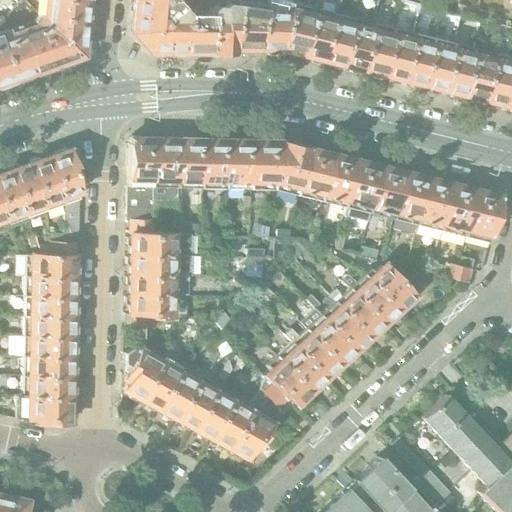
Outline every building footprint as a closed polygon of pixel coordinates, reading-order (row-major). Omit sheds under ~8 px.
[(35,5),(30,0),(29,0),(26,3),(31,8),(35,5)] [(83,17),(84,0),(36,0),(35,13),(83,17)] [(133,0),(130,33),(139,42),(182,3),(178,0),(133,0)] [(209,9),(213,5),(214,0),(206,0),(206,5),(209,9)] [(209,9),(208,10),(208,53),(210,53),(210,51),(217,51),(219,53),(232,54),(232,50),(233,50),(235,0),(226,0),(225,3),(217,2),(213,5),(209,9)] [(256,50),(261,0),(235,0),(233,50),(240,50),(243,54),(250,55),(250,51),(255,51),(255,50),(256,50)] [(277,53),(278,51),(288,8),(287,7),(289,2),(278,0),(261,0),(256,50),(263,50),(265,55),(273,56),(276,52),(277,53)] [(320,61),(321,61),(324,49),(323,47),(325,38),(327,37),(330,23),(329,23),(332,13),(322,11),(325,0),(312,0),(308,18),(310,19),(307,32),(304,33),(302,42),(304,44),(301,56),(307,58),(309,63),(316,65),(320,61)] [(360,71),(361,71),(364,59),(362,57),(365,48),(367,47),(371,34),(369,33),(371,25),(372,25),(372,23),(359,20),(361,11),(359,11),(361,1),(358,0),(355,0),(351,18),(349,28),(351,29),(348,42),(345,42),(343,53),(344,55),(341,66),(347,68),(349,73),(356,74),(360,71)] [(300,56),(301,56),(304,44),(302,42),(304,33),(307,32),(310,19),(308,18),(311,8),(289,2),(287,7),(288,8),(278,51),(286,53),(288,58),(296,60),(300,56)] [(182,3),(139,42),(148,52),(208,53),(208,10),(188,10),(182,3)] [(419,4),(417,13),(437,18),(439,9),(419,4)] [(455,13),(472,18),(475,9),(458,4),(455,13)] [(475,9),(472,18),(489,22),(491,13),(475,9)] [(80,56),(83,17),(35,13),(35,15),(53,66),(80,56)] [(340,66),(341,66),(344,55),(343,53),(345,42),(348,42),(351,29),(349,28),(351,18),(332,13),(329,23),(330,23),(327,37),(325,38),(323,47),(324,49),(321,61),(326,63),(328,68),(336,69),(340,66)] [(53,66),(35,15),(31,21),(15,27),(32,74),(53,66)] [(0,55),(9,82),(32,74),(15,27),(6,30),(1,19),(0,18),(0,55)] [(380,76),(381,76),(384,64),(382,62),(385,53),(387,52),(391,39),(388,38),(392,28),(372,23),(372,25),(371,25),(369,33),(371,34),(367,47),(365,48),(362,57),(364,59),(361,71),(366,73),(368,77),(376,79),(380,76)] [(436,23),(433,34),(441,36),(444,26),(436,23)] [(504,45),(509,28),(504,26),(498,25),(494,42),(504,45)] [(400,81),(402,81),(405,69),(403,68),(405,58),(408,57),(411,44),(409,43),(412,33),(392,28),(388,38),(391,39),(387,52),(385,53),(382,62),(384,64),(381,76),(387,78),(389,83),(396,85),(400,81)] [(417,89),(421,86),(424,74),(422,73),(424,63),(427,62),(430,48),(428,48),(430,40),(431,40),(432,38),(412,33),(409,43),(411,44),(408,57),(405,58),(403,68),(405,69),(402,81),(407,83),(409,88),(417,89)] [(437,94),(441,91),(444,79),(442,77),(444,68),(447,67),(450,53),(448,53),(450,45),(452,45),(452,43),(432,38),(431,40),(430,40),(428,48),(430,48),(427,62),(424,63),(422,73),(424,74),(421,86),(427,88),(429,93),(437,94)] [(457,99),(461,96),(464,84),(462,82),(464,73),(467,71),(470,58),(468,58),(470,50),(472,50),(472,48),(452,43),(452,45),(450,45),(448,53),(450,53),(447,67),(444,68),(442,77),(444,79),(441,91),(447,93),(449,98),(457,99)] [(477,104),(481,101),(484,89),(482,87),(484,78),(487,77),(490,63),(488,63),(490,55),(492,55),(492,53),(472,48),(472,50),(470,50),(468,58),(470,58),(467,71),(464,73),(462,82),(464,84),(461,96),(467,98),(469,103),(477,104)] [(497,109),(501,106),(504,94),(502,92),(505,83),(508,82),(511,68),(509,68),(511,60),(511,59),(511,57),(492,53),(492,55),(490,55),(488,63),(490,63),(487,77),(484,78),(482,87),(484,89),(481,101),(488,103),(490,108),(497,109)] [(0,84),(9,82),(0,55),(0,84)] [(511,113),(511,59),(511,60),(509,68),(511,68),(508,82),(505,83),(502,92),(504,94),(501,106),(508,108),(510,112),(511,113)] [(127,223),(148,224),(150,170),(154,168),(154,159),(151,157),(151,139),(144,139),(141,137),(131,136),(129,139),(128,139),(128,140),(127,140),(127,143),(126,143),(125,182),(125,186),(124,220),(127,220),(127,224),(127,223)] [(175,188),(175,170),(178,167),(179,159),(176,157),(176,140),(168,140),(165,137),(156,137),(153,139),(151,139),(151,157),(154,159),(154,168),(150,170),(148,224),(151,224),(151,200),(174,200),(175,188)] [(175,188),(200,189),(200,170),(203,168),(203,160),(201,158),(201,140),(193,140),(190,137),(180,137),(178,140),(176,140),(176,157),(179,159),(178,167),(175,170),(175,188)] [(200,189),(225,189),(225,170),(228,169),(228,160),(225,158),(226,141),(217,141),(215,138),(205,138),(203,140),(201,140),(201,158),(203,160),(203,168),(200,170),(200,189)] [(225,189),(249,190),(250,171),(252,169),(253,160),(250,158),(250,141),(242,141),(239,139),(229,138),(227,141),(226,141),(225,158),(228,160),(228,169),(225,170),(225,189)] [(273,190),(279,141),(278,142),(266,142),(264,139),(254,139),(252,141),(250,141),(250,158),(253,160),(252,169),(250,171),(249,190),(273,190)] [(273,190),(295,196),(300,177),(298,174),(300,165),(303,163),(307,148),(305,147),(303,145),(294,142),(291,144),(279,141),(273,190)] [(46,244),(72,244),(76,244),(77,199),(75,193),(77,192),(77,191),(73,181),(77,180),(71,164),(75,163),(71,150),(67,152),(66,150),(65,149),(54,153),(55,154),(43,158),(47,170),(50,171),(54,181),(52,184),(56,193),(58,194),(62,204),(61,234),(47,233),(47,240),(46,240),(46,244)] [(303,198),(318,202),(323,183),(321,180),(323,170),(327,168),(330,155),(329,154),(327,151),(317,149),(315,150),(307,149),(303,163),(300,165),(298,174),(300,177),(295,196),(291,214),(298,215),(300,205),(301,205),(303,198)] [(318,202),(343,207),(348,189),(345,186),(348,176),(351,175),(354,160),(353,160),(351,157),(341,155),(339,157),(330,155),(327,168),(323,170),(321,180),(323,183),(318,202)] [(42,211),(62,204),(58,194),(56,193),(52,184),(54,181),(50,171),(47,170),(43,158),(38,160),(35,158),(28,161),(27,164),(23,166),(27,177),(30,178),(34,188),(33,191),(36,201),(39,201),(42,211)] [(343,207),(367,213),(372,194),(370,191),(372,183),(375,182),(379,166),(377,166),(375,163),(365,161),(363,162),(354,160),(351,175),(348,176),(345,186),(348,189),(343,207)] [(35,213),(42,211),(39,201),(36,201),(33,191),(34,188),(30,178),(27,177),(23,166),(19,167),(16,164),(9,167),(8,171),(4,172),(8,184),(11,184),(15,195),(14,198),(17,207),(20,208),(23,218),(35,213)] [(367,213),(391,219),(396,201),(394,198),(396,189),(399,187),(403,172),(401,172),(399,169),(389,167),(386,168),(379,166),(375,182),(372,183),(370,191),(372,194),(367,213)] [(5,224),(23,218),(20,208),(17,207),(14,198),(15,195),(11,184),(8,184),(4,172),(0,174),(0,173),(0,213),(1,214),(5,224)] [(391,219),(415,225),(420,206),(418,204),(420,195),(423,194),(427,178),(424,178),(423,175),(413,173),(410,174),(403,172),(399,187),(396,189),(394,198),(396,201),(391,219)] [(415,225),(439,231),(443,212),(441,210),(444,200),(447,199),(450,184),(448,184),(447,181),(437,179),(434,180),(427,178),(423,194),(420,195),(418,204),(420,206),(415,225)] [(439,231),(462,237),(467,218),(465,216),(468,206),(470,205),(474,190),(472,190),(470,187),(461,184),(458,186),(450,184),(447,199),(444,200),(441,210),(443,212),(439,231)] [(482,192),(474,190),(470,205),(468,206),(465,216),(467,218),(462,237),(487,243),(498,198),(498,196),(497,196),(494,193),(485,190),(482,192)] [(321,220),(323,210),(317,209),(315,218),(321,220)] [(151,231),(151,224),(148,224),(127,223),(127,224),(126,233),(128,233),(128,235),(124,237),(151,238),(151,231)] [(190,227),(174,226),(174,232),(174,234),(189,234),(190,227)] [(267,238),(268,227),(261,226),(259,237),(267,238)] [(128,247),(127,254),(141,254),(143,256),(152,257),(155,253),(165,254),(166,255),(189,256),(189,234),(174,234),(174,232),(151,231),(151,238),(124,237),(123,244),(128,247)] [(417,244),(419,234),(413,233),(411,242),(417,244)] [(71,257),(72,244),(46,244),(35,244),(31,234),(25,236),(30,250),(35,248),(37,253),(26,253),(26,254),(22,254),(22,255),(71,257)] [(304,250),(293,240),(284,249),(294,259),(304,250)] [(17,254),(14,246),(6,249),(6,254),(17,254)] [(359,246),(356,255),(374,259),(376,250),(359,246)] [(261,258),(262,250),(250,249),(250,258),(261,258)] [(352,254),(333,250),(329,249),(328,252),(349,266),(354,255),(354,254),(352,254)] [(189,275),(189,256),(166,255),(165,254),(155,253),(152,257),(143,256),(141,254),(127,254),(127,255),(123,257),(123,264),(127,267),(127,274),(141,274),(142,276),(152,276),(155,273),(165,273),(166,275),(186,276),(186,275),(189,275)] [(21,276),(21,278),(33,279),(33,277),(43,277),(46,279),(57,279),(59,277),(71,277),(71,270),(75,268),(75,260),(71,258),(71,257),(22,255),(13,255),(13,276),(21,276)] [(368,268),(361,275),(369,284),(370,282),(378,290),(377,293),(384,300),(387,300),(396,310),(401,305),(406,307),(411,302),(410,297),(411,296),(379,262),(370,271),(368,268)] [(470,269),(463,267),(455,265),(444,262),(440,277),(466,283),(470,269)] [(440,276),(443,266),(430,263),(428,273),(440,276)] [(267,286),(277,272),(270,267),(260,280),(264,285),(267,286)] [(261,276),(261,271),(255,271),(255,269),(244,269),(244,276),(254,277),(255,276),(261,276)] [(186,294),(186,276),(166,275),(165,273),(155,273),(152,276),(142,276),(141,274),(127,274),(127,275),(123,277),(122,284),(126,286),(126,294),(122,297),(140,297),(141,299),(151,300),(154,296),(164,296),(165,298),(176,298),(176,294),(186,294)] [(395,311),(396,310),(387,300),(384,300),(377,293),(378,290),(370,282),(369,284),(361,275),(347,288),(355,297),(356,295),(364,304),(363,306),(370,314),(373,314),(382,323),(386,319),(391,320),(396,315),(395,311)] [(59,297),(71,297),(71,290),(75,287),(75,280),(71,277),(59,277),(57,279),(46,279),(43,277),(33,277),(33,279),(21,278),(21,298),(33,298),(33,296),(45,296),(46,298),(57,299),(59,297)] [(242,296),(247,297),(260,280),(258,278),(243,278),(242,296)] [(260,280),(247,297),(253,303),(266,288),(260,280)] [(380,325),(382,323),(373,314),(370,314),(363,306),(364,304),(356,295),(355,297),(347,288),(339,295),(333,289),(326,295),(332,302),(340,310),(342,309),(350,317),(349,319),(357,327),(358,327),(367,337),(372,332),(376,334),(381,329),(380,325)] [(312,309),(313,309),(318,304),(309,295),(303,300),(312,309)] [(21,316),(21,317),(33,318),(33,316),(44,316),(46,318),(57,318),(59,316),(70,317),(70,310),(74,307),(74,300),(71,297),(59,297),(57,299),(46,298),(45,296),(33,296),(33,298),(21,298),(21,310),(21,316)] [(130,325),(130,334),(143,335),(144,326),(146,326),(147,328),(151,328),(151,318),(172,319),(172,316),(184,317),(184,309),(175,309),(176,298),(165,298),(164,296),(154,296),(151,300),(141,299),(140,297),(122,297),(122,304),(126,306),(126,313),(122,313),(122,325),(126,325),(130,325)] [(366,338),(367,337),(358,327),(357,327),(349,319),(350,317),(342,309),(340,310),(332,302),(318,315),(326,322),(328,322),(336,330),(335,333),(342,340),(345,340),(353,350),(357,346),(362,347),(367,343),(366,338)] [(220,330),(227,319),(220,309),(212,319),(220,330)] [(351,352),(353,350),(345,340),(342,340),(335,333),(336,330),(328,322),(326,322),(318,315),(313,309),(312,309),(298,323),(311,337),(313,336),(321,344),(320,347),(327,354),(330,354),(339,363),(343,359),(347,361),(352,356),(351,352)] [(59,336),(70,336),(70,330),(74,327),(74,320),(70,317),(59,316),(57,318),(46,318),(44,316),(33,316),(33,318),(21,317),(20,336),(20,338),(33,338),(33,335),(44,335),(46,338),(57,338),(59,336)] [(227,319),(220,330),(229,335),(235,324),(227,319)] [(337,365),(339,363),(330,354),(327,354),(320,347),(321,344),(313,336),(311,337),(303,329),(295,336),(288,328),(282,334),(289,342),(297,350),(298,349),(305,357),(304,359),(312,367),(315,367),(324,377),(328,373),(333,374),(338,370),(337,365)] [(136,399),(139,400),(145,389),(144,388),(149,378),(151,378),(157,368),(155,366),(161,356),(150,350),(149,350),(140,345),(143,340),(143,335),(130,334),(130,347),(121,353),(121,363),(124,365),(121,370),(124,372),(120,378),(125,381),(120,390),(126,393),(126,398),(132,401),(136,399)] [(59,356),(69,357),(69,350),(73,347),(74,340),(70,337),(70,336),(59,336),(57,338),(46,338),(44,335),(33,335),(33,338),(20,338),(20,336),(11,336),(11,356),(20,355),(20,358),(32,358),(32,355),(43,356),(46,359),(56,359),(59,356)] [(322,379),(324,377),(315,367),(312,367),(304,359),(305,357),(298,349),(297,350),(289,342),(274,356),(282,365),(285,364),(291,371),(290,374),(297,381),(301,382),(309,391),(314,387),(318,388),(323,383),(322,379)] [(20,358),(19,378),(32,378),(32,376),(43,376),(46,379),(55,379),(58,376),(69,377),(69,370),(73,367),(73,360),(69,357),(59,356),(56,359),(46,359),(43,356),(32,355),(32,358),(20,358)] [(154,408),(157,410),(162,400),(161,398),(167,388),(169,388),(174,378),(173,377),(178,366),(161,356),(155,366),(157,368),(151,378),(149,378),(144,388),(145,389),(139,400),(144,403),(144,407),(150,411),(154,408)] [(308,392),(309,391),(301,382),(297,381),(290,374),(291,371),(285,364),(282,365),(274,356),(264,365),(266,368),(260,373),(282,397),(284,395),(286,397),(294,405),(299,400),(304,401),(309,397),(308,392)] [(226,360),(216,378),(223,381),(229,369),(227,361),(226,360)] [(189,428),(191,429),(197,419),(195,416),(201,406),(204,406),(209,397),(207,395),(213,385),(203,379),(209,368),(201,364),(196,375),(190,386),(191,388),(186,397),(183,397),(178,407),(179,409),(174,419),(179,422),(179,427),(185,430),(189,428)] [(171,418),(174,419),(179,409),(178,407),(183,397),(186,397),(191,388),(190,386),(196,375),(178,366),(173,377),(174,378),(169,388),(167,388),(161,398),(162,400),(157,410),(161,413),(161,417),(167,420),(171,418)] [(282,397),(260,373),(259,374),(262,377),(263,378),(259,385),(249,404),(226,448),(229,450),(229,455),(235,458),(239,456),(243,458),(248,449),(251,451),(256,446),(260,438),(263,439),(269,434),(271,426),(269,423),(258,417),(255,412),(259,408),(265,397),(275,407),(286,397),(284,395),(282,397)] [(19,396),(19,398),(32,398),(32,395),(43,396),(45,399),(55,399),(57,396),(68,397),(69,389),(73,387),(73,380),(69,377),(58,376),(55,379),(46,379),(43,376),(32,376),(32,378),(19,378),(19,396)] [(197,419),(191,429),(196,432),(196,436),(202,440),(206,438),(207,438),(209,439),(214,428),(213,426),(219,416),(222,416),(226,408),(225,406),(231,394),(219,388),(213,385),(207,395),(209,397),(204,406),(201,406),(195,416),(197,419)] [(224,447),(226,448),(249,404),(231,394),(225,406),(226,408),(222,416),(219,416),(213,426),(214,428),(209,439),(214,442),(214,446),(220,450),(224,447)] [(68,419),(68,397),(57,396),(55,399),(45,399),(43,396),(32,395),(32,398),(19,398),(19,396),(13,395),(13,418),(35,418),(34,423),(63,423),(68,419)] [(494,511),(511,511),(511,439),(497,453),(443,395),(419,417),(482,485),(475,491),(494,511)] [(417,475),(440,499),(448,492),(396,437),(388,444),(417,475)] [(426,511),(401,484),(375,457),(350,480),(353,484),(345,491),(342,488),(316,511),(372,511),(376,508),(379,511),(426,511)] [(439,500),(440,499),(417,475),(410,482),(432,505),(431,506),(436,511),(448,511),(449,511),(439,500)] [(0,511),(21,511),(24,501),(15,498),(13,496),(5,494),(2,496),(1,495),(0,499),(0,511)]
